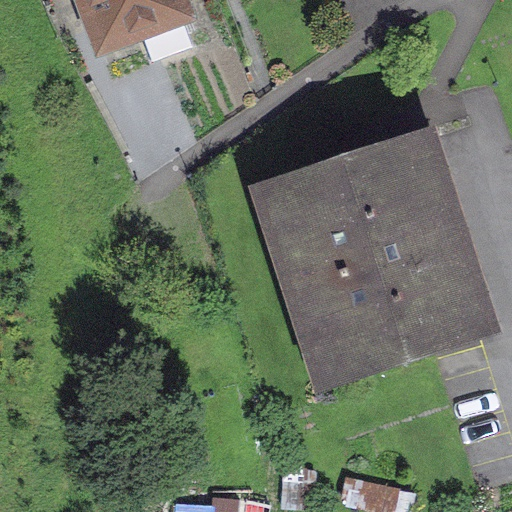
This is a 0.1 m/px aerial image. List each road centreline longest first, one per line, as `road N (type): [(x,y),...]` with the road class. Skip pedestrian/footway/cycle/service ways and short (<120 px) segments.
road 1 (residential): [(427,0),(163,174)]
road 2 (residential): [(468,128),(511,263)]
